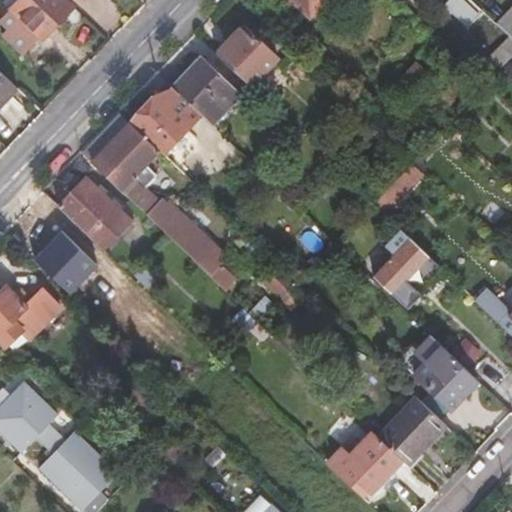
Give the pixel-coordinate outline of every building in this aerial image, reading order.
[(68,0),(20,0),(12,10),(41,38),(43,40),(75,6),(68,0)] [(290,0),(311,19),(329,0),(290,0)] [(5,35),(25,55),(41,38),(12,10),(1,21),(9,30),(5,35)] [(511,11),(497,26),(510,40),(511,41),(511,11)] [(217,55),(251,88),(276,59),(243,27),(217,55)] [(511,41),(510,40),(485,64),(496,76),(511,59),(511,41)] [(202,116),(213,127),(242,95),(203,58),(173,89),(174,90),(202,116)] [(416,66),(389,95),(414,118),(433,97),(423,86),(429,78),(416,66)] [(0,71),(0,109),(19,90),(0,71)] [(155,100),(131,124),(161,153),(164,155),(202,116),(174,90),(160,105),(155,100)] [(120,114),(81,155),(92,166),(131,124),(120,114)] [(131,124),(92,166),(161,231),(205,272),(221,257),(161,200),(158,203),(146,190),(157,178),(147,167),(161,153),(131,124)] [(234,147),(219,133),(202,150),(217,164),(219,162),(236,177),(246,166),(230,152),(234,147)] [(181,172),(196,186),(208,173),(193,159),(181,172)] [(163,175),(188,199),(198,189),(196,186),(181,172),(173,164),(163,175)] [(405,172),(373,205),(381,212),(412,179),(405,172)] [(59,208),(71,221),(102,250),(130,220),(86,179),(59,208)] [(395,256),(374,277),(392,295),(428,258),(404,235),(389,250),(395,256)] [(275,266),(262,280),(282,300),(294,287),(295,286),(275,266)] [(0,285),(0,336),(5,341),(20,326),(28,334),(58,302),(39,285),(26,299),(17,290),(13,295),(1,285),(0,285)] [(294,287),(282,300),(291,308),(303,296),(294,287)] [(475,304),(495,323),(504,314),(484,295),(475,304)] [(498,326),(511,339),(511,321),(509,319),(507,316),(498,326)] [(410,377),(447,411),(477,382),(431,338),(414,354),(423,363),(410,377)] [(402,368),(410,377),(423,363),(414,354),(402,368)] [(25,380),(0,407),(0,426),(24,448),(38,432),(56,449),(43,464),(84,503),(117,467),(77,428),(69,436),(52,419),(58,411),(25,380)] [(141,386),(133,393),(147,407),(155,399),(141,386)] [(379,438),(401,461),(407,466),(445,427),(417,399),(379,438)] [(326,465),(331,470),(349,486),(355,480),(369,494),(401,461),(379,438),(373,434),(349,458),(341,450),(326,465)]
